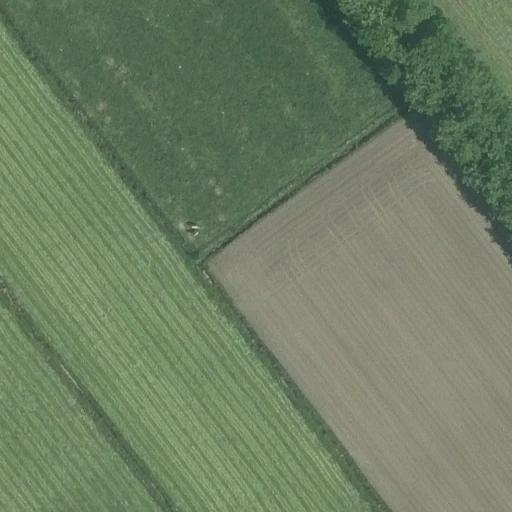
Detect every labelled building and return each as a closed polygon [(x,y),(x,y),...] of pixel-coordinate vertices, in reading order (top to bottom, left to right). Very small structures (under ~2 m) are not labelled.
[(119,0),(115,0),(100,11),(123,40),(140,27),(119,0)] [(146,0),(119,0),(140,27),(157,14),(146,0)] [(173,0),(146,0),(157,14),(174,1),(173,0)] [(100,11),(83,24),(105,53),(123,40),(100,11)] [(192,12),(186,17),(193,26),(200,21),(192,12)] [(186,17),(180,21),(187,31),(193,26),(186,17)] [(83,24),(65,38),(87,67),(105,53),(83,24)] [(158,38),(152,43),(159,52),(165,47),(158,38)] [(152,43),(145,48),(152,57),(159,52),(152,43)] [(124,64),(117,69),(124,78),(131,74),(124,64)] [(117,69),(111,74),(118,83),(124,78),(117,69)] [(0,107),(0,134),(13,125),(0,107)] [(21,179),(10,187),(10,188),(25,207),(57,183),(42,163),(21,179)] [(14,170),(0,180),(0,184),(5,192),(10,188),(10,187),(21,179),(14,170)] [(57,183),(25,207),(39,226),(40,227),(51,218),(72,202),(57,183)] [(39,226),(35,230),(42,240),(58,228),(51,218),(40,227),(39,226)] [(78,261),(72,265),(79,275),(85,270),(78,261)] [(72,265),(65,270),(73,280),(79,275),(72,265)] [(111,280),(93,294),(115,323),(133,309),(111,280)] [(46,285),(39,290),(46,300),(53,295),(46,285)] [(39,290),(33,295),(40,305),(46,300),(39,290)] [(93,294),(77,306),(99,335),(115,323),(93,294)] [(77,306),(61,318),(83,347),(99,335),(77,306)] [(13,310),(7,315),(14,324),(20,320),(13,310)] [(7,315),(0,320),(8,329),(14,324),(7,315)] [(61,318),(44,331),(66,360),(83,347),(61,318)] [(44,331),(28,343),(50,372),(66,360),(44,331)] [(28,343),(12,355),(34,385),(50,372),(28,343)] [(12,355),(0,364),(0,373),(18,397),(34,385),(12,355)] [(0,373),(0,410),(18,397),(0,373)] [(264,486),(241,504),(246,511),(306,511),(287,486),(272,497),(264,486)]
